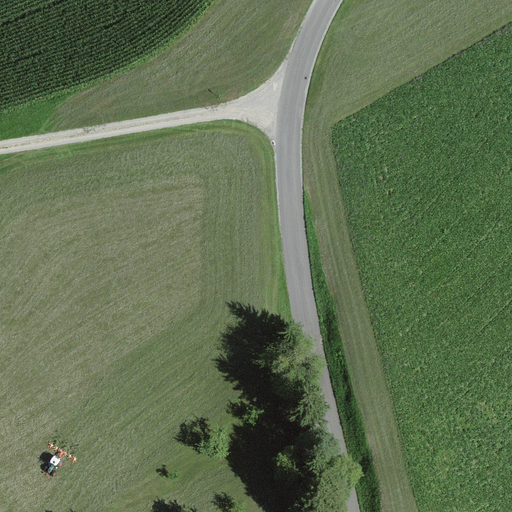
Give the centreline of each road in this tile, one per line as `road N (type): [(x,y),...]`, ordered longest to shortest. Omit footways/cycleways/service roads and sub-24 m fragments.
road 1 (unclassified): [(331,0),(290,105),(290,204),(302,312),(346,511)]
road 2 (track): [(0,150),(290,105)]
